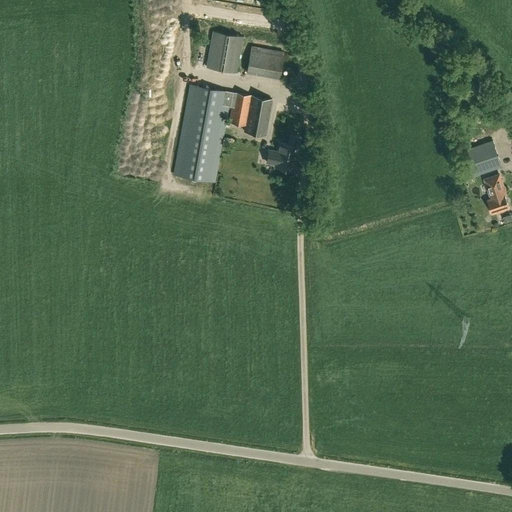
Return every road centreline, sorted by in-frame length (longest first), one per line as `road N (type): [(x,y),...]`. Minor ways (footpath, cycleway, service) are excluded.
road 1 (unclassified): [(511,492),(86,429),(0,430)]
road 2 (unclassified): [(309,146),(286,0)]
